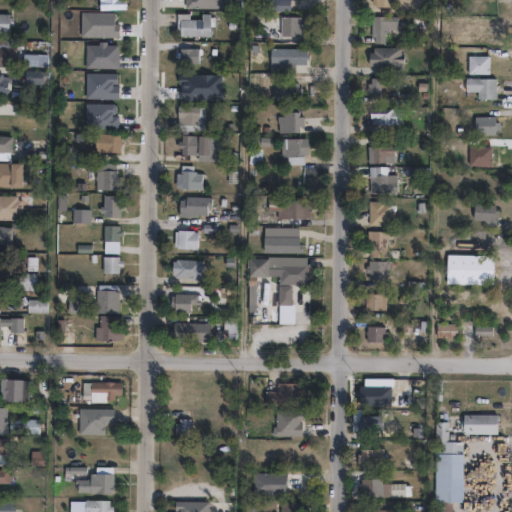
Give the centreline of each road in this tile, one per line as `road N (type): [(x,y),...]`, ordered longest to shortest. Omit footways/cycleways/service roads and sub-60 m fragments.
road 1 (residential): [(145,511),(153,0)]
road 2 (residential): [(337,511),(344,0)]
road 3 (residential): [(0,359),(511,365)]
